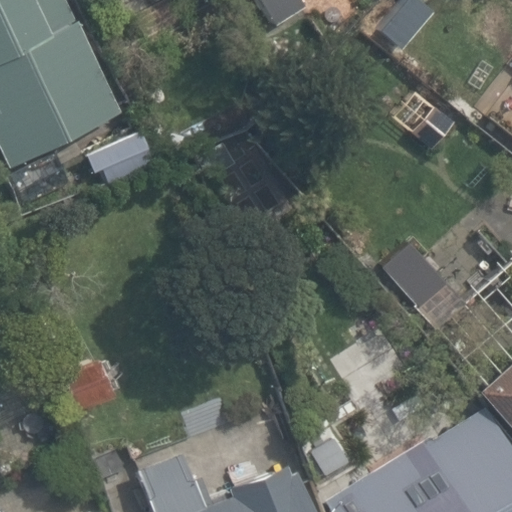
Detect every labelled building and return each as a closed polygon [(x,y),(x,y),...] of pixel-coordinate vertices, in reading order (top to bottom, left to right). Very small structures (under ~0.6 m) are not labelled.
[(61,0),(0,0),(0,145),(4,155),(112,99),(61,0)] [(262,0),(274,18),(301,0),(262,0)] [(511,354),(476,386),(511,426),(511,354)] [(511,511),(511,444),(484,397),(319,497),(328,511),(511,511)] [(235,495),(189,511),(321,511),(306,470),(289,476),(284,463),(231,483),(235,495)]
